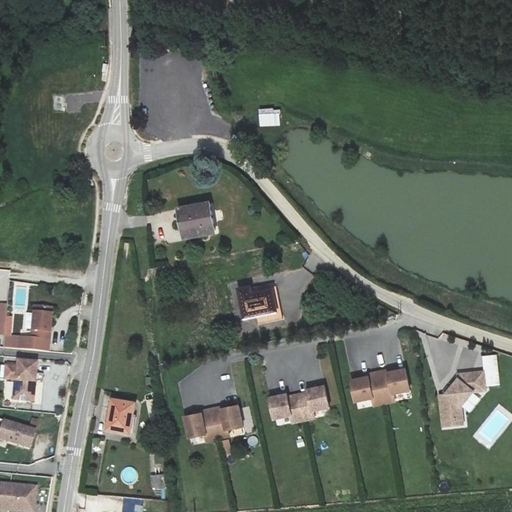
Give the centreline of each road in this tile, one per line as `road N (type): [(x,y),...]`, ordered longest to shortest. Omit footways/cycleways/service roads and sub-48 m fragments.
road 1 (unclassified): [(511,344),(358,278),(258,171),(228,150),(131,151)]
road 2 (unclassified): [(111,168),(95,347),(64,511)]
road 3 (unclassified): [(119,0),(114,132)]
